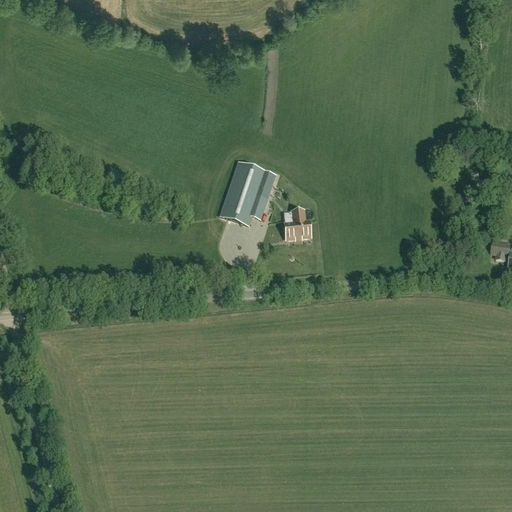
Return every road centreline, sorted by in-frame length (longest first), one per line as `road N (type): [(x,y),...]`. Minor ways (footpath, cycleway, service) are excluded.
road 1 (unclassified): [(511,299),(397,289),(0,321)]
road 2 (track): [(0,256),(60,511)]
